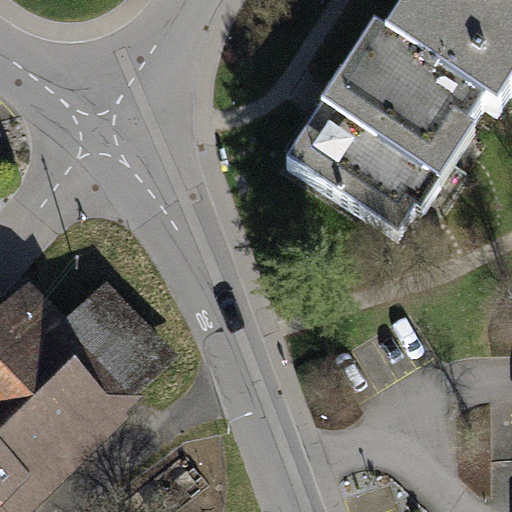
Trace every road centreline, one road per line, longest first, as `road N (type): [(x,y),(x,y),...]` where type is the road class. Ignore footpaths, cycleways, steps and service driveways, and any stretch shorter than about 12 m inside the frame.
road 1 (residential): [(98,131),(181,236),(231,342),(293,511)]
road 2 (residential): [(98,131),(0,255)]
road 3 (residential): [(185,0),(98,131)]
road 4 (residential): [(0,56),(98,131)]
